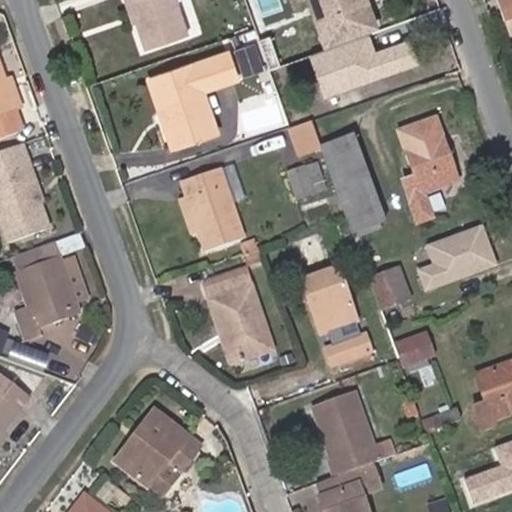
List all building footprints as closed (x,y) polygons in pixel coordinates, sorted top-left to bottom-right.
[(128,0),(146,50),(187,35),(174,0),(128,0)] [(360,0),(308,0),(325,45),(376,27),(368,5),(363,7),(360,0)] [(511,0),(499,0),(511,34),(511,33),(511,0)] [(311,51),(325,94),(423,62),(415,35),(378,47),(373,32),(311,51)] [(257,42),(236,49),(244,74),(266,66),(257,42)] [(168,111),(180,144),(216,132),(202,91),(235,79),(227,53),(150,80),(162,113),(168,111)] [(0,139),(24,130),(17,111),(6,78),(0,61),(0,139)] [(6,78),(17,111),(23,109),(12,76),(6,78)] [(180,144),(168,111),(162,113),(173,147),(180,144)] [(434,119),(398,132),(415,177),(402,182),(417,222),(430,218),(422,193),(456,181),(455,180),(434,119)] [(312,120),(289,129),(300,156),(323,147),(312,120)] [(353,136),(320,148),(346,219),(351,232),(384,220),(353,136)] [(23,160),(29,158),(24,143),(8,149),(14,164),(23,160)] [(8,149),(0,151),(0,218),(9,243),(47,229),(23,160),(14,164),(8,149)] [(326,189),(316,162),(302,168),(311,194),(326,189)] [(302,168),(287,173),(296,199),(311,194),(302,168)] [(219,169),(182,181),(206,251),(243,239),(219,169)] [(495,265),(481,225),(425,246),(432,265),(418,271),(425,291),(495,265)] [(11,258),(16,272),(59,256),(60,256),(54,241),(11,258)] [(259,262),(256,251),(243,256),(246,267),(259,262)] [(16,272),(15,272),(27,306),(15,311),(25,341),(40,336),(38,329),(63,320),(61,314),(79,308),(77,304),(87,300),(73,259),(61,263),(59,256),(16,272)] [(369,279),(378,302),(407,291),(399,267),(369,279)] [(315,302),(326,332),(356,322),(337,268),(301,280),(309,304),(315,302)] [(227,330),(237,361),(271,349),(244,270),(206,284),(222,332),(227,330)] [(380,310),(410,299),(407,291),(378,302),(380,310)] [(435,305),(437,311),(448,307),(446,301),(435,305)] [(320,334),(326,332),(315,302),(309,304),(320,334)] [(448,307),(437,311),(439,316),(450,312),(448,307)] [(79,308),(61,314),(63,320),(81,314),(79,308)] [(0,352),(4,354),(13,332),(0,326),(0,352)] [(232,363),(237,361),(227,330),(222,332),(232,363)] [(365,334),(359,336),(366,355),(339,364),(341,371),(373,359),(371,353),(365,334)] [(425,335),(396,346),(403,365),(407,364),(424,358),(433,355),(425,335)] [(332,345),(339,364),(366,355),(359,336),(332,345)] [(339,364),(332,345),(324,348),(331,367),(339,364)] [(426,365),(424,358),(407,364),(410,371),(426,365)] [(511,368),(511,365),(477,377),(487,404),(474,408),(482,429),(494,425),(492,419),(511,411),(511,368)] [(0,374),(0,435),(29,397),(0,374)] [(373,463),(392,455),(388,443),(373,448),(352,391),(312,406),(337,476),(373,463)] [(153,411),(114,462),(147,487),(166,463),(179,473),(199,446),(153,411)] [(511,438),(495,444),(501,465),(464,476),(472,501),(511,488),(511,438)] [(179,473),(166,463),(147,487),(160,497),(179,473)] [(337,476),(322,481),(327,494),(322,496),(327,511),(368,511),(362,494),(361,490),(366,489),(368,492),(382,487),(373,463),(337,476)] [(315,484),(319,496),(322,496),(327,494),(322,481),(315,484)] [(106,511),(84,495),(70,511),(106,511)] [(317,497),(322,511),(327,511),(322,496),(319,496),(317,497)]
